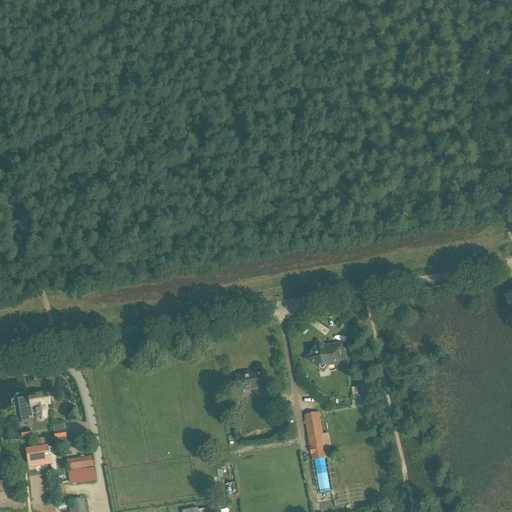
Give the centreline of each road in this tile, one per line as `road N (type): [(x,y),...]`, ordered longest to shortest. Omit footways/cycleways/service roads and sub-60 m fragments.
road 1 (unclassified): [(0,353),(511,265)]
road 2 (track): [(412,511),(366,290)]
road 3 (track): [(511,236),(492,193),(466,66)]
road 4 (unknown): [(73,350),(107,511)]
